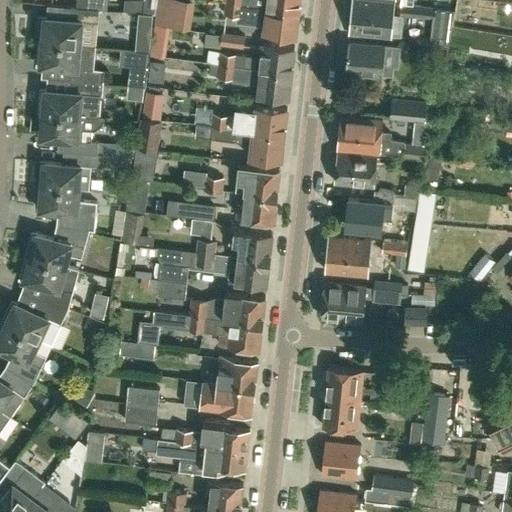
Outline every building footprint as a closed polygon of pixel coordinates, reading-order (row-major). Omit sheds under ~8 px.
[(131,0),(130,0),(124,0),(124,10),(143,11),(134,10),(134,4),(131,0)] [(144,0),(143,11),(155,13),(157,0),(144,0)] [(172,0),(157,0),(154,24),(182,28),(184,13),(171,11),(172,0)] [(223,0),(223,1),(244,4),(266,6),(298,10),(298,0),(223,0)] [(391,39),(396,2),(377,0),(353,0),(350,34),(391,39)] [(224,2),(223,14),(246,16),(245,22),(264,24),(263,33),(295,36),(298,10),(266,6),(244,4),(223,1),(224,2)] [(400,14),(434,18),(436,8),(421,6),(401,3),(400,14)] [(99,8),(70,5),(69,18),(42,16),(40,39),(80,43),(82,20),(98,21),(99,8)] [(220,44),(244,47),(245,35),(222,32),(221,35),(206,33),(205,44),(220,46),(220,44)] [(97,44),(80,43),(40,39),(38,63),(65,66),(64,78),(70,78),(98,80),(99,68),(92,67),(94,45),(97,45),(97,44)] [(384,74),(387,43),(349,39),(346,70),(384,74)] [(238,53),(236,65),(259,67),(291,71),(294,46),(262,42),(260,57),(251,56),(251,55),(238,53)] [(221,51),(219,63),(236,65),(238,53),(221,51)] [(219,63),(218,76),(235,78),(236,65),(219,63)] [(235,78),(235,79),(257,82),(255,93),(288,97),(291,71),(259,67),(236,65),(235,78)] [(104,81),(98,80),(70,78),(69,90),(42,88),(39,111),(80,115),(86,115),(99,116),(101,94),(103,94),(104,81)] [(423,118),(424,101),(393,97),(391,115),(423,118)] [(237,128),(283,133),(287,107),(255,103),(254,107),(235,105),(234,115),(231,114),(229,127),(237,128)] [(39,111),(37,135),(65,137),(64,150),(70,150),(98,152),(99,140),(92,139),(93,129),(97,127),(102,123),(105,117),(99,116),(86,115),(80,115),(39,111)] [(213,112),(212,125),(229,127),(231,114),(213,112)] [(382,117),(342,113),(339,147),(403,154),(404,142),(405,139),(389,138),(390,131),(380,130),(382,117)] [(160,120),(140,117),(136,146),(156,149),(160,120)] [(427,133),(429,121),(417,120),(417,127),(421,132),(427,133)] [(229,127),(212,125),(210,137),(227,139),(229,127)] [(283,133),(237,128),(235,141),(250,143),(249,155),(280,159),(283,133)] [(424,159),(426,144),(404,142),(403,154),(403,156),(424,159)] [(103,153),(98,152),(70,150),(69,162),(41,160),(39,183),(79,187),(90,188),(92,165),(102,166),(103,153)] [(374,184),(377,155),(339,151),(335,179),(374,184)] [(448,151),(446,162),(475,168),(478,157),(448,151)] [(441,157),(440,157),(429,155),(428,164),(439,167),(441,157)] [(246,191),(276,195),(279,169),(242,165),(241,177),(247,178),(246,191)] [(205,186),(222,188),(224,176),(206,174),(205,186)] [(79,187),(39,183),(37,207),(64,209),(62,224),(90,228),(95,229),(97,201),(78,199),(79,187)] [(404,197),(418,198),(420,185),(405,183),(404,197)] [(274,221),(276,195),(246,191),(244,204),(238,203),(237,216),(274,221)] [(392,208),(415,210),(418,198),(404,197),(394,195),(392,208)] [(391,218),(392,208),(383,207),(384,200),(350,196),(347,223),(381,227),(382,218),(391,218)] [(186,216),(213,219),(215,205),(187,202),(186,216)] [(139,243),(144,213),(126,210),(122,240),(139,243)] [(82,256),(90,228),(62,224),(59,238),(33,231),(27,254),(66,264),(69,253),(82,256)] [(240,242),(238,255),(269,259),(272,233),(230,228),(228,241),(234,242),(240,242)] [(326,270),(368,273),(371,238),(330,234),(326,270)] [(197,251),(215,253),(216,240),(198,238),(197,251)] [(383,253),(407,254),(408,241),(384,239),(383,253)] [(145,256),(163,256),(163,246),(145,245),(145,256)] [(214,265),(215,253),(197,251),(196,263),(214,265)] [(469,271),(479,279),(495,260),(484,252),(469,271)] [(79,268),(66,264),(27,254),(20,277),(47,284),(42,297),(69,307),(79,268)] [(266,285),(269,259),(238,255),(237,268),(231,267),(229,280),(266,285)] [(161,262),(159,278),(187,281),(189,265),(161,262)] [(186,298),(187,281),(159,278),(157,294),(186,298)] [(401,282),(375,279),(374,290),(400,293),(401,282)] [(362,328),(363,319),(367,284),(325,280),(322,315),(339,317),(339,325),(362,328)] [(225,291),(222,317),(262,322),(265,296),(225,291)] [(37,311),(12,299),(2,321),(39,338),(53,345),(53,343),(52,343),(69,307),(42,297),(37,311)] [(427,321),(428,307),(407,307),(407,321),(427,321)] [(162,323),(188,326),(190,314),(164,311),(162,323)] [(205,328),(206,316),(190,314),(188,326),(205,328)] [(259,348),(262,322),(222,317),(206,316),(205,328),(221,330),(219,344),(259,348)] [(39,338),(2,321),(0,325),(0,346),(17,354),(10,367),(35,381),(47,355),(34,349),(39,338)] [(141,339),(139,353),(155,355),(157,341),(141,339)] [(217,381),(223,382),(255,386),(258,359),(220,355),(217,381)] [(326,395),(360,399),(363,370),(329,366),(326,395)] [(18,405),(35,381),(10,367),(3,380),(0,377),(0,406),(11,414),(18,405)] [(200,405),(251,411),(255,386),(223,382),(217,381),(203,379),(200,405)] [(127,402),(158,406),(161,387),(130,382),(127,402)] [(370,400),(384,401),(385,387),(372,386),(370,400)] [(430,392),(423,438),(444,441),(450,394),(430,392)] [(356,428),(360,399),(326,395),(323,424),(356,428)] [(494,436),(511,427),(511,400),(502,405),(506,413),(487,422),(494,436)] [(158,406),(127,402),(124,418),(155,423),(158,406)] [(163,426),(161,437),(247,447),(250,427),(229,425),(230,420),(204,417),(202,431),(193,430),(193,428),(176,426),(176,428),(163,426)] [(406,424),(404,441),(420,443),(423,422),(412,421),(412,425),(406,424)] [(511,427),(494,436),(501,451),(511,445),(511,427)] [(90,432),(89,443),(105,445),(106,433),(90,432)] [(143,435),(142,447),(156,449),(158,436),(143,435)] [(245,466),(247,447),(161,437),(158,436),(156,449),(156,451),(205,457),(203,466),(234,470),(235,465),(245,466)] [(357,477),(360,444),(326,440),(323,473),(357,477)] [(0,479),(10,465),(0,457),(0,479)] [(10,466),(10,465),(0,479),(0,487),(6,492),(0,499),(0,511),(20,511),(43,484),(46,480),(16,458),(10,466)] [(489,466),(476,464),(474,476),(487,478),(489,466)] [(170,483),(171,472),(150,470),(149,481),(170,483)] [(374,473),(372,489),(411,495),(414,478),(374,473)] [(210,493),(209,506),(241,509),(244,483),(208,479),(206,493),(210,493)] [(43,484),(20,511),(66,511),(71,505),(43,484)] [(168,501),(185,503),(186,490),(170,488),(168,501)] [(413,495),(411,495),(372,489),(367,488),(365,500),(411,507),(413,495)] [(355,511),(358,493),(339,490),(339,491),(321,489),(318,511),(355,511)] [(511,511),(511,490),(506,490),(503,511),(504,511),(511,511)] [(240,511),(241,509),(209,506),(168,501),(166,511),(240,511)] [(462,502),(461,511),(464,511),(481,511),(483,504),(462,502)]
